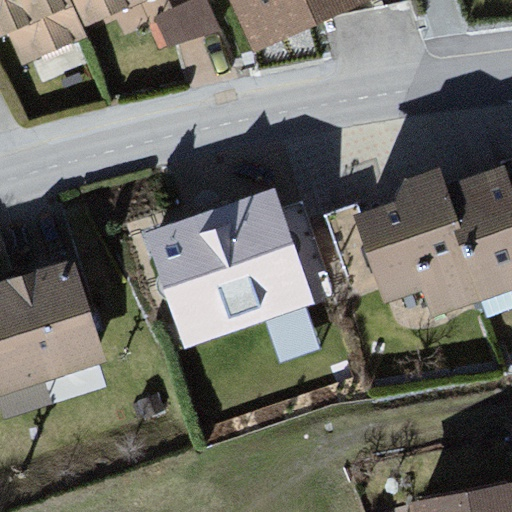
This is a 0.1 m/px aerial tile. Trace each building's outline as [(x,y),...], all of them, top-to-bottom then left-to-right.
[(86,25),(74,0),(0,0),(0,29),(10,25),(28,63),(91,33),(86,25)] [(74,0),(86,25),(137,0),(74,0)] [(214,0),(212,0),(167,15),(176,43),(224,27),(214,0)] [(348,0),(241,0),(260,39),(348,0)] [(511,162),(508,164),(502,151),(442,176),(432,154),(389,172),(399,194),(348,216),(386,304),(431,285),(447,322),(511,293),(511,162)] [(322,297),(279,182),(147,231),(190,346),(322,297)] [(64,248),(0,270),(0,391),(103,355),(64,248)] [(511,511),(511,474),(407,497),(409,511),(511,511)]
